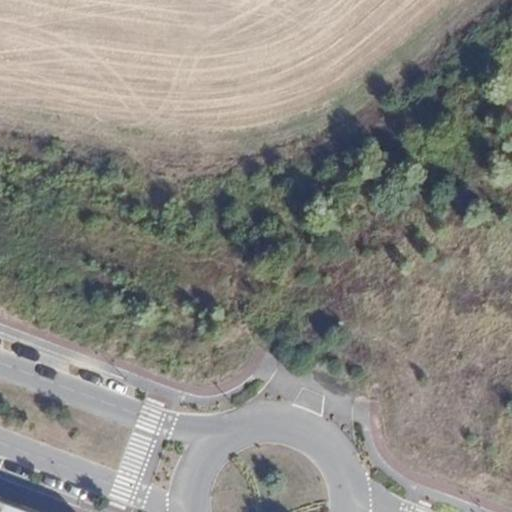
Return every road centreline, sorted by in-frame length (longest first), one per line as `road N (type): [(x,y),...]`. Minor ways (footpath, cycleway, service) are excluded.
road 1 (residential): [(242,429),(172,426),(0,363)]
road 2 (residential): [(0,441),(179,511)]
road 3 (tertiary): [(349,482),(329,448),(307,433),(268,424),(242,429)]
